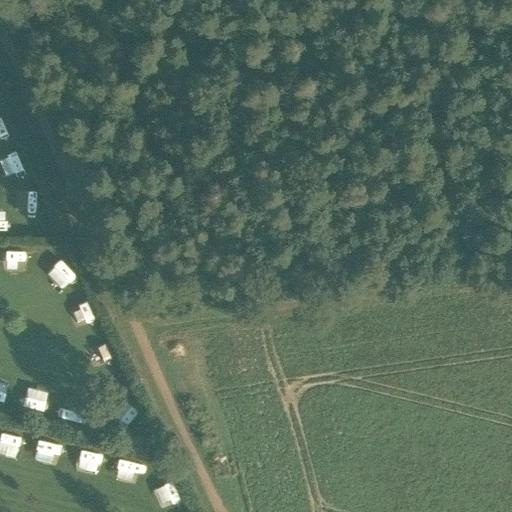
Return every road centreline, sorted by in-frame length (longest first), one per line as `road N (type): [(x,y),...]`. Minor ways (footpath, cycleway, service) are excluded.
road 1 (track): [(220,511),(9,48)]
road 2 (track): [(137,326),(511,269)]
